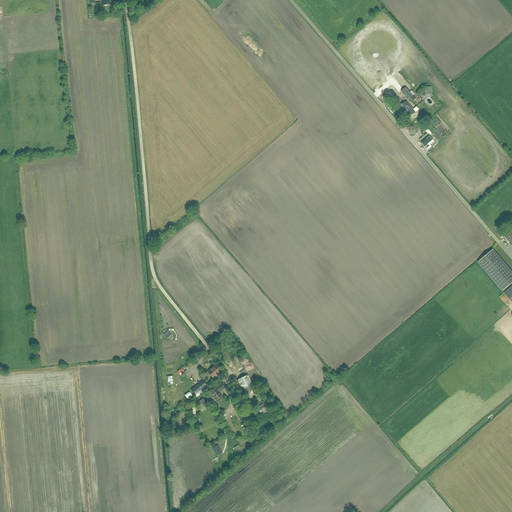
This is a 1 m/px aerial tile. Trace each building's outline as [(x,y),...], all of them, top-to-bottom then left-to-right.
[(411,103),(416,99),(406,88),(401,92),(411,103)] [(404,112),(405,113),(409,110),(410,112),(413,109),(406,101),(400,107),(404,112)] [(409,118),(416,113),(413,109),(410,112),(409,110),(405,113),(409,118)] [(432,140),(429,135),(420,142),(424,147),(432,140)] [(511,226),(502,234),(511,246),(511,226)] [(502,292),(511,283),(511,272),(493,250),(477,263),(502,292)] [(511,286),(503,293),(511,302),(511,301),(511,286)] [(212,378),(219,373),(221,371),(216,365),(207,372),(212,378)] [(244,394),(254,389),(248,376),(237,381),(244,394)] [(196,398),(208,389),(203,382),(191,392),(196,398)] [(218,393),(222,390),(225,388),(222,383),(215,388),(214,387),(208,392),(215,401),(221,396),(218,393)] [(209,395),(201,401),(204,406),(213,399),(209,395)] [(217,446),(212,448),(216,456),(221,453),(217,446)]
